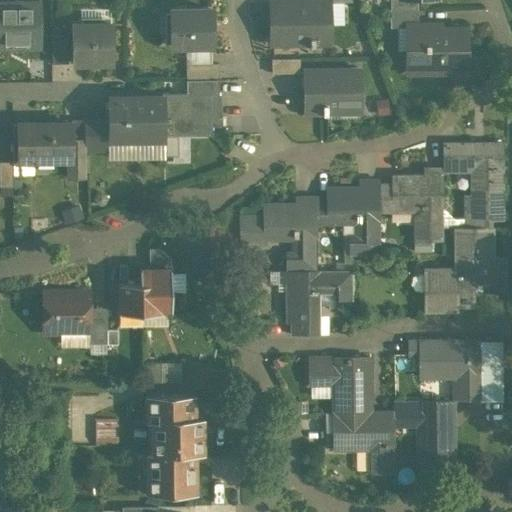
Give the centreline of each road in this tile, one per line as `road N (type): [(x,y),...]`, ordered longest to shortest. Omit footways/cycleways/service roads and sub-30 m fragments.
road 1 (residential): [(239,347),(356,342),(396,325),(511,325)]
road 2 (residential): [(284,166),(511,88)]
road 3 (residential): [(0,273),(170,208)]
road 4 (residential): [(284,166),(242,44),(237,0)]
road 5 (residential): [(239,347),(170,208)]
road 6 (residential): [(295,470),(239,347)]
road 7 (residential): [(170,208),(284,166)]
